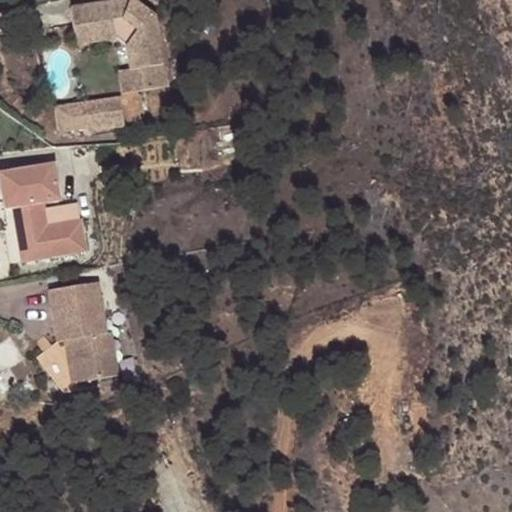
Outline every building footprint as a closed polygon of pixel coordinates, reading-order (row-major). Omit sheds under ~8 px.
[(157,13),(139,0),(103,0),(72,5),(78,41),(118,35),(128,43),(132,67),(143,65),(147,88),(169,84),(157,13)] [(147,88),(143,65),(132,67),(123,68),(127,91),(147,88)] [(122,94),(82,102),(86,125),(97,123),(98,127),(127,121),(122,94)] [(86,125),(82,102),(58,106),(63,130),(86,125)] [(16,207),(23,252),(52,248),(53,257),(88,251),(81,221),(49,227),(45,202),(53,200),(50,186),(58,185),(54,165),(1,174),(6,208),(16,207)] [(58,185),(50,186),(53,200),(60,199),(58,185)] [(81,221),(88,251),(89,251),(84,221),(81,221)] [(53,257),(52,248),(23,252),(25,262),(53,257)] [(99,282),(50,291),(59,341),(66,340),(74,383),(118,375),(120,375),(113,332),(108,333),(99,282)] [(0,473),(10,469),(5,459),(0,461),(0,473)]
